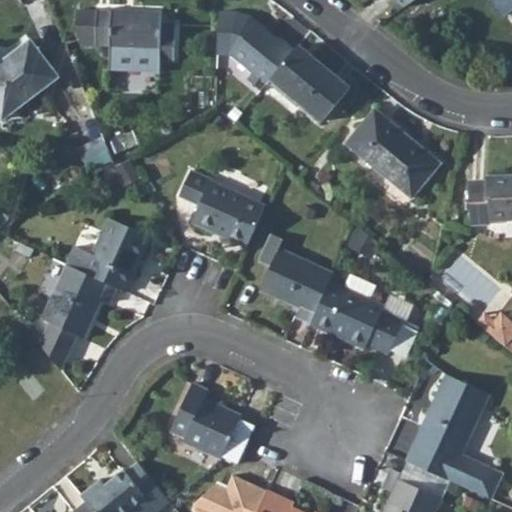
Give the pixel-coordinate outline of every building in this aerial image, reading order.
[(511,0),(490,0),(501,16),(511,8),(511,0)] [(96,8),(95,41),(110,42),(110,48),(159,50),(159,55),(175,56),(178,21),(162,20),(162,8),(112,6),(111,9),(96,8)] [(270,78),(296,46),(282,34),(277,39),(269,32),(272,29),(253,13),(239,9),(220,8),(218,51),(232,51),(254,69),(250,76),(263,87),(270,78)] [(31,39),(0,62),(0,113),(3,118),(59,75),(31,39)] [(296,46),(270,78),(322,120),(350,88),(298,45),(296,46)] [(374,109),(345,143),(411,198),(440,164),(374,109)] [(472,224),(491,224),(493,223),(493,219),(511,217),(511,174),(487,176),(487,180),(469,181),(472,224)] [(189,221),(244,246),(263,203),(209,178),(189,221)] [(65,265),(81,272),(114,287),(123,291),(148,236),(106,218),(90,254),(72,246),(64,264),(65,265)] [(254,257),(268,263),(275,247),(279,237),(265,232),(254,257)] [(275,247),(268,263),(257,288),(275,296),(276,293),(300,304),(295,315),(309,321),(327,280),(331,272),(275,247)] [(47,322),(39,343),(60,369),(75,334),(81,337),(99,297),(108,301),(114,287),(81,272),(65,265),(41,319),(47,322)] [(347,272),(341,286),(366,296),(372,283),(347,272)] [(341,286),(327,280),(309,321),(363,344),(365,340),(386,349),(389,344),(399,321),(401,316),(379,306),(381,304),(366,296),(341,286)] [(485,315),(478,324),(496,339),(511,320),(502,312),(495,322),(485,315)] [(511,320),(496,339),(506,347),(511,339),(511,320)] [(399,321),(389,344),(405,351),(415,328),(399,321)] [(404,458),(486,495),(498,469),(457,451),(485,390),(443,371),(431,398),(435,400),(424,425),(420,422),(404,458)] [(189,385),(169,431),(182,438),(181,442),(219,459),(220,457),(237,417),(238,415),(202,399),(205,392),(189,385)] [(237,417),(220,457),(234,463),(251,424),(237,417)] [(100,483),(80,499),(85,504),(90,511),(160,511),(169,505),(136,465),(125,474),(123,472),(104,488),(100,483)] [(431,511),(434,507),(439,495),(397,477),(390,491),(393,492),(384,511),(431,511)] [(265,491),(255,511),(312,511),(293,511),(289,510),(292,503),(265,491)]
